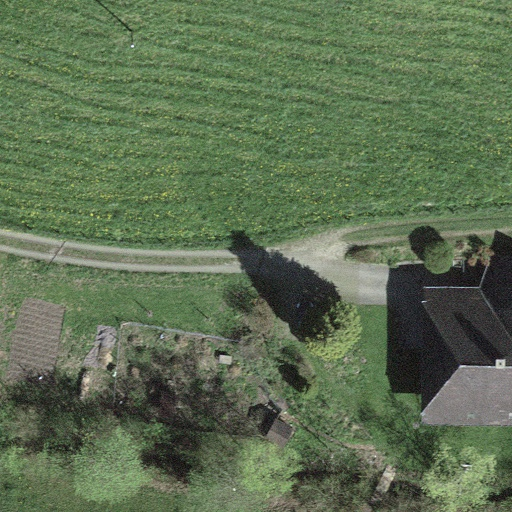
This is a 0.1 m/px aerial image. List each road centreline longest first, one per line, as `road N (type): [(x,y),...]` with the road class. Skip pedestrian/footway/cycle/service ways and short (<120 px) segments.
road 1 (track): [(444,280),(220,274),(0,244)]
road 2 (track): [(220,274),(373,235),(511,220)]
